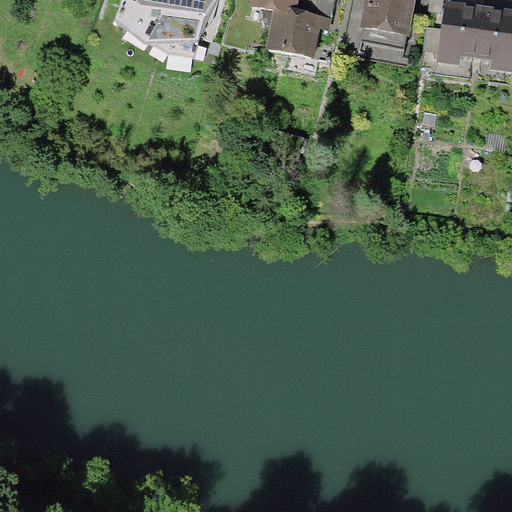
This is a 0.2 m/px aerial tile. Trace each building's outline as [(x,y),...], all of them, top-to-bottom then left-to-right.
[(123,0),(115,24),(140,48),(198,46),(204,18),(216,0),(123,0)] [(293,14),(296,0),(245,0),(243,11),(270,16),(292,20),(293,14)] [(333,0),(296,0),(293,14),(329,21),(333,0)] [(414,0),(350,0),(339,56),(382,65),(384,52),(404,56),(414,0)] [(440,0),(427,0),(427,14),(439,15),(440,0)] [(470,63),(478,63),(484,10),(441,6),(435,71),(469,74),(470,63)] [(511,12),(484,10),(478,63),(486,64),(485,75),(511,77),(511,12)] [(326,37),(329,21),(293,14),(292,20),(270,16),(263,52),(313,62),(318,36),(326,37)] [(436,31),(424,30),(422,54),(434,55),(436,31)]
